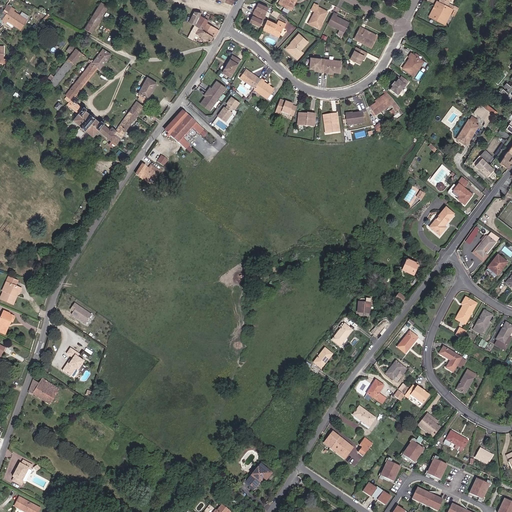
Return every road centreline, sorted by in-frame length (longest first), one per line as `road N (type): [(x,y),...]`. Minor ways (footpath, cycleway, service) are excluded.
road 1 (residential): [(0,459),(58,285),(226,28)]
road 2 (residential): [(298,468),(344,391),(450,253)]
road 3 (residential): [(226,28),(289,78),(334,95),(381,70),(404,27)]
road 4 (residential): [(511,425),(504,431),(462,412),(429,369),(433,330)]
road 5 (residential): [(386,511),(416,476),(485,511)]
